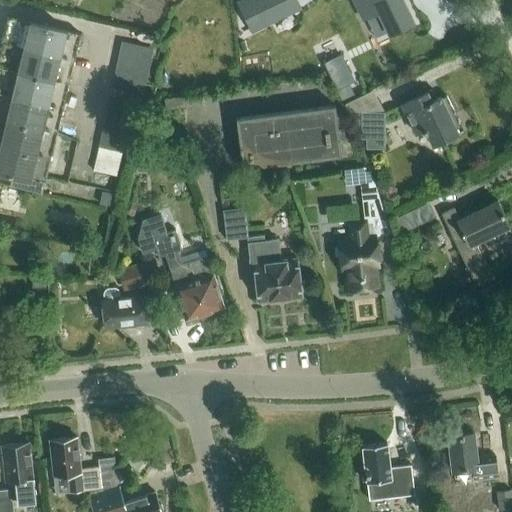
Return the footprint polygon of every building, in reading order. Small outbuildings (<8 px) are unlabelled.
[(299,0),(240,0),(238,1),(252,28),(301,3),(299,0)] [(411,0),(358,0),(366,15),(380,9),(390,31),(419,17),(411,0)] [(42,194),(80,36),(8,18),(0,50),(0,172),(13,176),(10,187),(42,194)] [(119,53),(151,60),(153,48),(121,41),(119,53)] [(321,59),(335,88),(356,78),(341,49),(321,59)] [(151,60),(119,53),(116,65),(148,72),(151,60)] [(148,72),(116,65),(114,76),(146,83),(148,72)] [(146,83),(114,76),(111,88),(143,95),(146,83)] [(140,107),(143,95),(111,88),(109,100),(140,107)] [(433,144),(458,132),(441,96),(433,100),(429,91),(402,104),(416,133),(424,130),(425,133),(427,132),(433,144)] [(166,110),(186,107),(184,96),(164,99),(166,110)] [(140,107),(109,100),(106,111),(138,118),(140,107)] [(242,169),(340,156),(334,107),(236,119),(242,169)] [(138,118),(106,111),(103,123),(135,130),(138,118)] [(360,149),(385,149),(385,113),(360,113),(360,149)] [(101,135),(133,142),(135,130),(103,123),(101,135)] [(133,142),(101,135),(98,147),(130,154),(133,142)] [(143,157),(143,171),(153,171),(153,157),(143,157)] [(363,169),(352,171),(354,186),(373,183),(372,176),(365,177),(363,169)] [(352,240),(338,242),(342,270),(346,269),(348,289),(379,285),(376,265),(380,265),(376,234),(391,232),(377,192),(361,194),(364,219),(349,221),(352,240)] [(475,242),(509,225),(497,200),(459,218),(454,207),(442,214),(475,283),(491,276),(475,242)] [(227,240),(247,238),(251,272),(255,271),(259,302),(302,297),(297,259),(281,261),(278,240),(265,242),(264,236),(248,238),(245,208),(223,210),(227,240)] [(398,217),(396,218),(403,232),(419,224),(413,210),(398,217)] [(166,254),(171,268),(176,286),(186,319),(223,307),(213,274),(212,274),(207,257),(183,264),(178,250),(182,249),(176,230),(167,233),(161,213),(143,219),(138,239),(142,253),(156,249),(159,257),(166,254)] [(124,289),(151,282),(146,262),(119,270),(124,289)] [(144,296),(121,299),(120,291),(119,290),(117,288),(114,287),(107,288),(104,290),(103,294),(104,301),(102,301),(106,326),(121,324),(121,327),(147,323),(144,296)] [(474,479),(497,476),(495,455),(477,457),(474,432),(448,435),(450,457),(447,457),(448,466),(452,466),(452,471),(473,469),(474,479)] [(98,467),(81,469),(77,437),(50,440),(54,475),(67,474),(69,493),(101,488),(110,485),(109,479),(114,471),(113,460),(98,462),(98,467)] [(6,481),(9,480),(11,499),(16,498),(17,503),(36,501),(29,443),(2,446),(6,481)] [(367,483),(390,480),(393,498),(416,495),(412,463),(400,465),(401,470),(391,472),(387,443),(363,447),(367,483)] [(118,488),(113,490),(89,498),(94,511),(161,511),(155,492),(123,503),(118,488)] [(0,490),(0,511),(12,511),(10,489),(0,490)] [(501,509),(501,511),(511,511),(511,497),(511,489),(496,491),(498,509),(501,509)]
